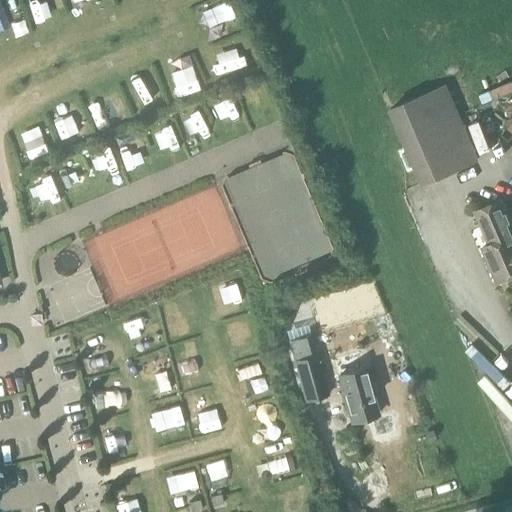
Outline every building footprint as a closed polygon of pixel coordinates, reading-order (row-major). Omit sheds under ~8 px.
[(213,4),(221,27),(233,23),(225,0),(213,4)] [(232,66),(249,57),(237,34),(220,43),(232,66)] [(446,83),(389,108),(422,185),(479,161),(446,83)] [(114,97),(95,105),(103,124),(122,117),(114,97)] [(37,162),(42,151),(16,139),(11,150),(37,162)] [(511,229),(500,202),(476,212),(490,244),(483,247),(497,282),(511,275),(511,229)] [(54,272),(70,270),(68,256),(52,259),(54,272)] [(360,312),(378,304),(370,284),(352,291),(360,312)] [(329,395),(312,335),(289,341),(294,360),(293,360),(305,402),(329,395)] [(379,414),(366,367),(339,375),(352,422),(379,414)]
